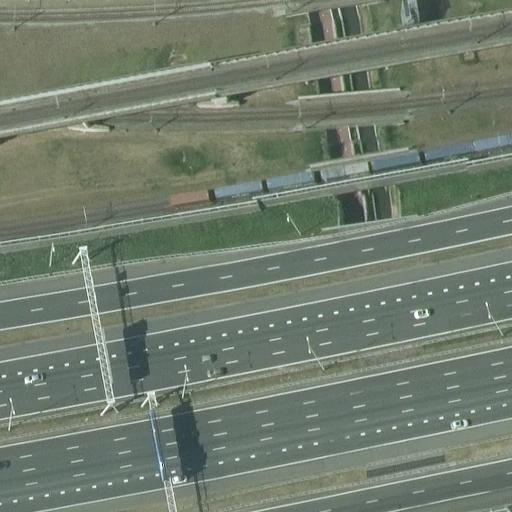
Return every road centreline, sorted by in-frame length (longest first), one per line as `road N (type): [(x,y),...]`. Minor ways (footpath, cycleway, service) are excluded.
road 1 (motorway): [(511,296),(0,397)]
road 2 (motorway): [(511,218),(338,257),(0,313)]
road 3 (motorway): [(0,473),(511,378)]
road 4 (unknown): [(332,0),(406,511)]
road 5 (track): [(0,201),(239,171)]
road 6 (motorway): [(328,511),(511,472)]
